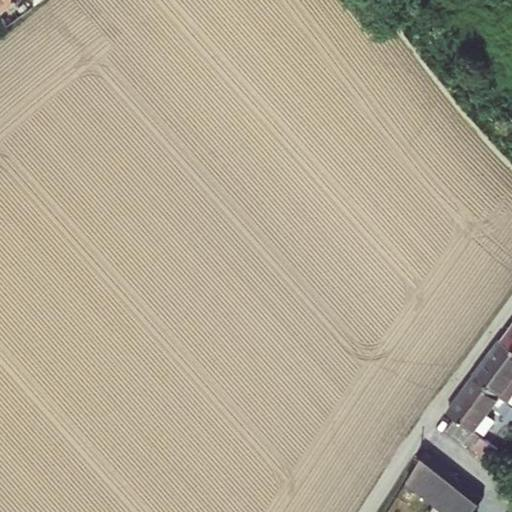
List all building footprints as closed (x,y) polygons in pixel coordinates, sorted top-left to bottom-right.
[(0,0),(0,15),(21,0),(0,0)] [(511,326),(502,339),(511,346),(511,326)] [(475,377),(502,396),(511,382),(511,346),(502,339),(475,377)] [(502,396),(475,377),(449,413),(457,418),(448,431),(476,449),(489,462),(497,454),(482,439),(484,438),(476,432),(502,396)] [(511,403),(510,401),(501,414),(511,420),(511,418),(511,403)] [(457,511),(471,511),(486,485),(422,451),(404,484),(457,511)]
